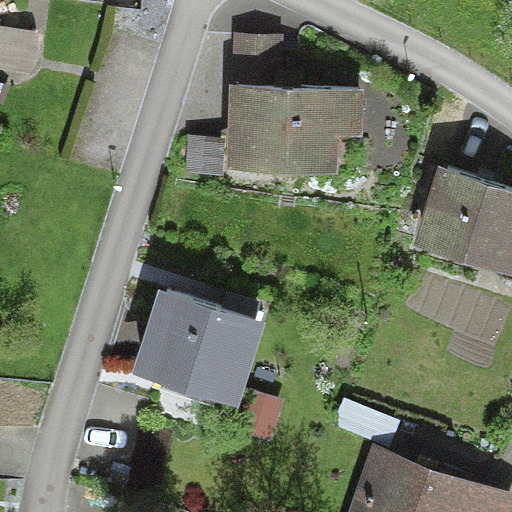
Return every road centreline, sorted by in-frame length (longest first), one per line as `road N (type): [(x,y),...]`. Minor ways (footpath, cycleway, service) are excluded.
road 1 (residential): [(41,511),(49,452),(103,280),(202,0)]
road 2 (residential): [(511,127),(266,0)]
